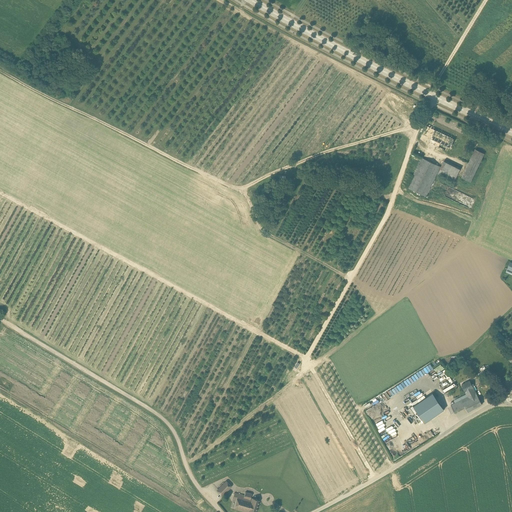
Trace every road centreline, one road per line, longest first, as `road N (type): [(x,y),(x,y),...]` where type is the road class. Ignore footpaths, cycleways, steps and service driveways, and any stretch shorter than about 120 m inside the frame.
road 1 (track): [(0,192),(306,358),(375,479)]
road 2 (track): [(420,123),(236,185),(0,70)]
road 3 (track): [(0,319),(172,426),(189,474),(224,511)]
road 4 (secondary): [(511,132),(250,0)]
road 5 (track): [(420,123),(387,209),(306,358)]
road 6 (unclassified): [(314,511),(498,402)]
road 7 (track): [(185,459),(325,354)]
road 8 (track): [(236,185),(266,233),(350,279)]
road 9 (track): [(486,0),(420,123)]
